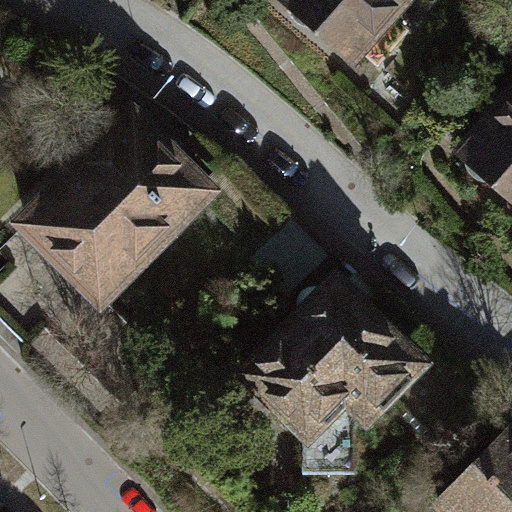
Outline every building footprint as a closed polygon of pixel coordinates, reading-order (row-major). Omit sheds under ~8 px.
[(399,0),(288,0),(291,3),(292,12),(297,19),(305,24),(316,24),(352,55),(360,46),(377,61),(406,28),(388,13),(399,0)] [(511,96),(463,153),(469,157),(469,166),(474,174),(482,179),(493,179),(511,195),(511,96)] [(85,162),(28,221),(103,293),(205,189),(182,167),(191,157),(160,127),(150,136),(130,116),(111,137),(98,136),(85,149),(85,162)] [(284,291),(323,249),(290,217),(250,259),(284,291)] [(23,246),(0,269),(0,315),(27,342),(73,295),(23,246)] [(301,312),(248,370),(302,424),(301,468),(353,468),(354,424),(422,356),(333,273),(318,288),(307,287),(299,294),(298,305),(301,312)] [(511,511),(511,427),(438,503),(447,511),(511,511)]
